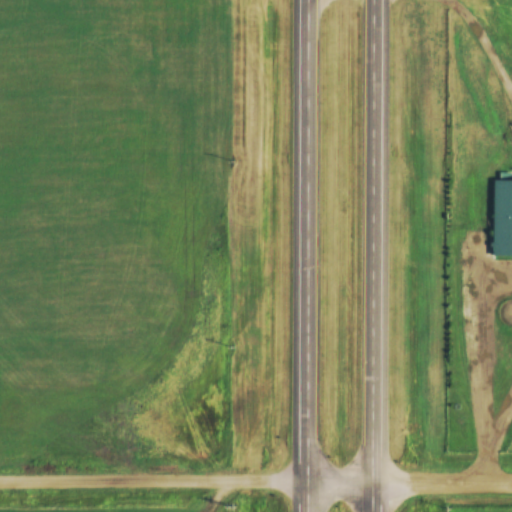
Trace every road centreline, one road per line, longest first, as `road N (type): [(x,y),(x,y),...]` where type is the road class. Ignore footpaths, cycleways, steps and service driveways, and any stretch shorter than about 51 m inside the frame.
road 1 (residential): [(0,481),(511,484)]
road 2 (primary): [(310,0),(309,511)]
road 3 (primary): [(377,511),(378,0)]
